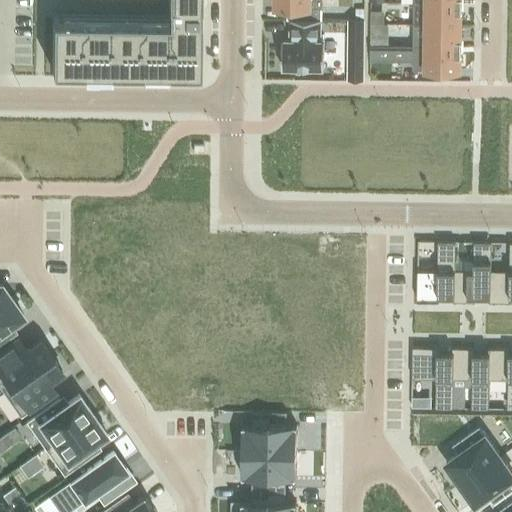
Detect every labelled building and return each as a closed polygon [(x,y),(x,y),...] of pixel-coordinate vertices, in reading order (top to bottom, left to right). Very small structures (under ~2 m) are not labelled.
[(52,19),(51,70),(69,70),(69,64),(80,64),(80,70),(98,71),(98,64),(109,64),(109,71),(127,71),(127,64),(138,64),(137,71),(138,71),(155,71),(156,65),(166,65),(166,71),(184,71),(184,65),(199,65),(199,0),(167,0),(167,20),(52,19)] [(273,0),(274,7),(290,8),(290,19),(319,19),(321,19),(321,0),(273,0)] [(461,3),(413,2),(412,24),(460,24),(460,12),(461,12),(461,3)] [(355,8),(355,19),(364,20),(364,8),(355,8)] [(383,10),(370,10),(370,23),(383,23),(383,10)] [(281,68),(323,68),(323,40),(319,40),(319,19),(290,19),(289,40),(281,40),(281,68)] [(348,19),(347,40),(364,40),(364,20),(355,19),(348,19)] [(424,45),(424,46),(460,46),(460,38),(460,24),(424,24),(424,25),(424,45)] [(370,45),(389,45),(389,44),(389,34),(370,33),(370,45)] [(370,45),(370,60),(390,60),(390,45),(389,45),(370,45)] [(412,45),(412,69),(460,70),(460,54),(460,46),(412,45)] [(203,152),(203,144),(192,144),(193,152),(203,152)] [(91,223),(91,254),(112,271),(105,276),(129,296),(123,300),(135,311),(147,320),(140,325),(164,344),(158,349),(178,365),(196,365),(196,369),(228,369),(239,369),(267,369),(267,254),(223,254),(223,259),(194,259),(194,223),(150,223),(138,231),(132,223),(91,223)] [(417,269),(416,300),(438,300),(438,296),(452,296),(452,301),(453,301),(454,269),(454,241),(437,240),(437,269),(417,269)] [(454,269),(453,301),(474,301),(474,296),(488,296),(488,301),(489,301),(489,270),(490,241),(473,241),(473,270),(454,269)] [(489,270),(489,301),(510,301),(510,297),(511,296),(511,241),(509,242),(509,270),(490,270),(489,270)] [(0,302),(9,296),(0,283),(0,302)] [(0,341),(15,331),(10,325),(23,315),(9,296),(0,302),(0,341)] [(0,351),(0,388),(1,390),(51,355),(48,351),(48,352),(39,340),(21,353),(14,342),(0,351)] [(412,347),(411,378),(435,378),(435,407),(452,407),(452,378),(452,347),(451,347),(451,352),(437,352),(437,347),(412,347)] [(452,347),(452,378),(453,378),(471,379),(471,407),(487,408),(488,379),(488,348),(487,348),(487,353),(473,352),(473,348),(452,347)] [(488,348),(488,379),(489,379),(507,379),(507,408),(511,407),(511,352),(509,353),(509,348),(488,348)] [(51,355),(1,390),(20,416),(51,394),(43,383),(61,371),(53,359),(53,358),(51,355)] [(27,421),(45,447),(92,414),(78,395),(63,405),(59,399),(27,421)] [(268,451),(269,411),(252,411),(252,425),(241,424),(241,450),(268,451)] [(296,451),(296,425),(286,425),(286,411),(269,411),(268,451),(296,451)] [(92,414),(45,447),(63,473),(95,451),(90,444),(105,434),(92,414)] [(445,462),(460,483),(500,455),(479,426),(452,445),(452,446),(457,443),(462,450),(445,462)] [(268,476),(268,451),(241,450),(241,476),(251,476),(251,489),(268,489),(268,476)] [(48,496),(59,511),(66,511),(99,489),(106,500),(130,483),(123,472),(126,470),(112,451),(48,496)] [(295,477),(296,451),(268,451),(268,476),(268,489),(285,489),(285,477),(295,477)] [(20,464),(28,476),(41,467),(33,455),(20,464)] [(511,489),(511,472),(500,455),(460,483),(475,504),(492,492),(497,499),(492,502),(493,503),(511,489)] [(17,511),(28,505),(15,487),(4,495),(15,511),(17,511)] [(267,511),(268,501),(268,489),(251,489),(251,501),(241,501),(240,511),(267,511)] [(294,511),(295,502),(285,502),(285,489),(268,489),(268,501),(267,511),(294,511)] [(127,507),(120,497),(98,511),(155,511),(143,495),(127,507)] [(511,511),(511,500),(498,510),(499,511),(503,508),(506,511),(511,511)]
